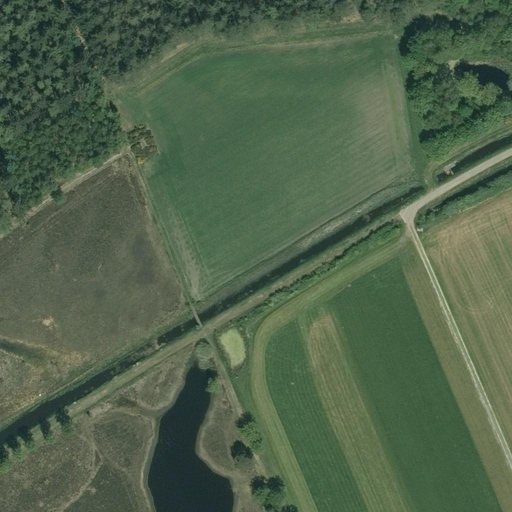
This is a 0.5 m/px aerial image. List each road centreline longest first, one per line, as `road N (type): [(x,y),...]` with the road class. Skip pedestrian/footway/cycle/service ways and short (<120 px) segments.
road 1 (track): [(511,464),(405,212)]
road 2 (track): [(0,455),(203,331)]
road 3 (track): [(203,331),(405,212)]
road 4 (track): [(282,511),(203,331)]
road 5 (track): [(128,147),(66,0)]
road 6 (track): [(0,232),(128,147)]
road 7 (track): [(405,212),(511,152)]
